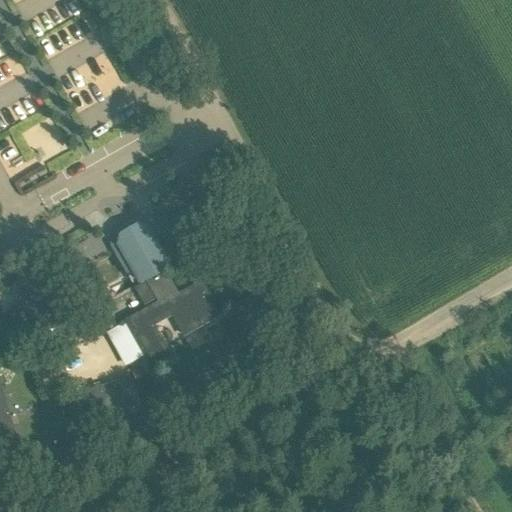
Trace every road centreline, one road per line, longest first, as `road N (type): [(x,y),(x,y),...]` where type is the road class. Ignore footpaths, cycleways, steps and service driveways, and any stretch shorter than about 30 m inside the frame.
road 1 (unclassified): [(511,273),(382,346),(223,108)]
road 2 (track): [(83,511),(382,346)]
road 3 (track): [(475,511),(382,346)]
road 4 (track): [(159,0),(223,108)]
